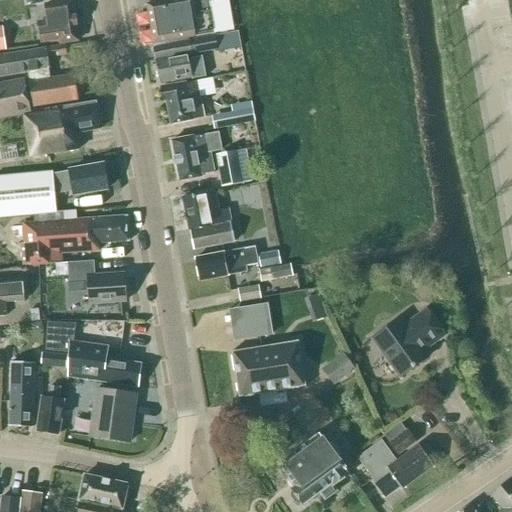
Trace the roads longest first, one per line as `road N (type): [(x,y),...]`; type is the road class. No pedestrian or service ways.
road 1 (tertiary): [(170,474),(187,398),(109,0)]
road 2 (residential): [(511,205),(476,0)]
road 3 (unclassified): [(170,474),(136,475),(0,447)]
